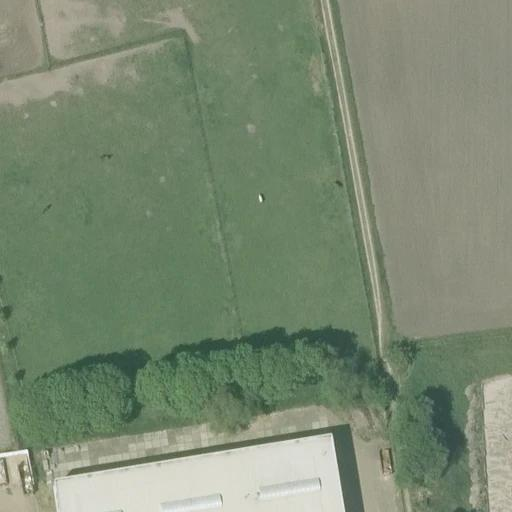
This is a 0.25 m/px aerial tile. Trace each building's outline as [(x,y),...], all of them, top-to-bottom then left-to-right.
[(407,364),(413,403),(484,393),(478,353),(407,364)] [(490,432),(484,393),(413,403),(419,443),(490,432)] [(496,472),(490,432),(419,443),(425,482),(496,472)] [(54,491),(57,511),(341,511),(330,446),(54,491)] [(497,511),(502,511),(496,472),(425,482),(429,511),(497,511)]
